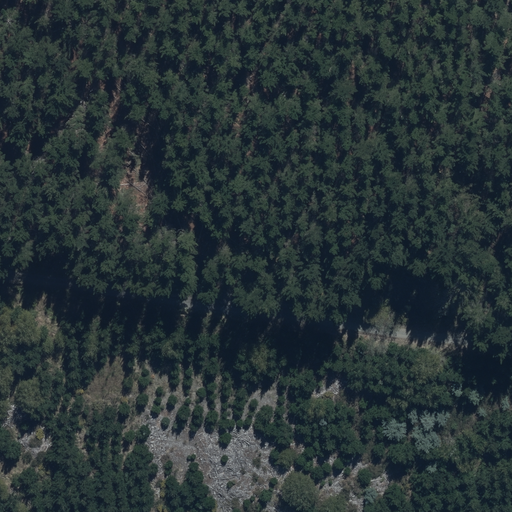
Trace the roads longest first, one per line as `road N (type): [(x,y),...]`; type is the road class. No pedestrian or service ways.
road 1 (track): [(0,271),(511,344)]
road 2 (track): [(52,0),(0,241)]
